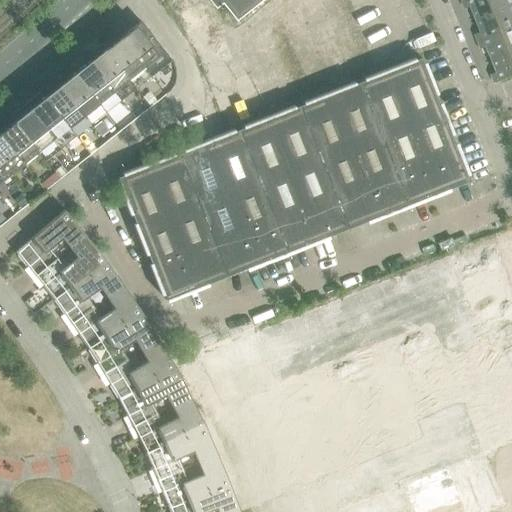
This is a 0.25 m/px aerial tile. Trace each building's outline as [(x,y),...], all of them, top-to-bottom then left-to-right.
[(207,0),(212,6),(219,1),(233,19),(236,17),(241,12),(244,10),(254,3),(256,0),(207,0)] [(511,5),(511,0),(466,0),(462,2),(465,9),(475,5),(480,18),(511,5)] [(511,28),(511,5),(480,18),(485,31),(475,34),(478,41),(511,28)] [(190,23),(201,14),(195,7),(184,15),(190,23)] [(171,60),(152,36),(140,21),(126,32),(128,35),(122,40),(121,41),(143,68),(150,77),(171,60)] [(511,51),(511,28),(478,41),(481,49),(491,45),(496,58),(511,51)] [(143,68),(121,41),(122,40),(116,33),(100,45),(128,80),(143,68)] [(128,80),(100,45),(85,57),(114,91),(128,80)] [(511,75),(511,51),(496,58),(501,71),(491,75),(494,83),(511,75)] [(114,91),(85,57),(71,69),(105,113),(121,100),(114,91)] [(453,134),(441,103),(439,104),(435,95),(437,94),(425,63),(423,64),(421,58),(415,60),(414,58),(363,78),(364,80),(359,82),(408,207),(421,202),(436,197),(449,191),(449,189),(469,181),(467,175),(469,175),(457,143),(454,144),(451,135),(453,134)] [(105,113),(71,69),(56,81),(90,125),(105,113)] [(90,125),(56,81),(41,93),(75,137),(90,125)] [(408,207),(359,82),(355,84),(354,82),(302,102),(303,104),(299,106),(347,229),(366,221),(367,224),(408,207)] [(157,102),(149,92),(142,97),(150,107),(157,102)] [(75,137),(41,93),(26,105),(60,149),(75,137)] [(60,149),(26,105),(11,117),(38,151),(46,160),(60,149)] [(347,229),(299,106),(294,108),(293,106),(242,126),(243,128),(238,130),(288,255),(329,239),(328,236),(347,229)] [(38,151),(11,117),(0,125),(0,135),(22,164),(38,151)] [(118,131),(111,122),(104,127),(111,136),(118,131)] [(288,255),(238,130),(234,131),(233,129),(182,149),(183,151),(178,154),(226,277),(246,269),(247,271),(288,255)] [(22,164),(0,135),(0,166),(7,176),(22,164)] [(89,154),(83,147),(75,153),(81,160),(89,154)] [(226,277),(178,154),(174,155),(173,153),(122,173),(122,175),(117,177),(119,183),(117,184),(129,215),(131,215),(135,223),(133,224),(145,256),(147,255),(151,264),(148,265),(161,296),(163,295),(165,301),(166,300),(167,302),(208,286),(207,284),(226,277)] [(66,173),(61,166),(54,172),(60,179),(66,173)] [(44,191),(59,179),(54,173),(40,185),(44,191)] [(34,276),(85,235),(64,210),(15,252),(34,276)] [(53,299),(105,261),(85,235),(34,276),(53,299)] [(70,324),(123,287),(105,261),(53,299),(70,324)] [(87,348),(142,313),(123,287),(70,324),(77,334),(87,348)] [(158,341),(142,313),(87,348),(102,374),(158,341)] [(118,400),(175,369),(159,340),(158,341),(102,374),(118,400)] [(190,397),(175,369),(118,400),(131,426),(190,397)] [(205,426),(190,397),(131,426),(145,453),(205,426)] [(217,455),(205,426),(145,453),(156,480),(217,455)] [(230,485),(217,455),(156,480),(168,508),(230,485)] [(239,511),(230,485),(168,508),(169,511),(239,511)]
